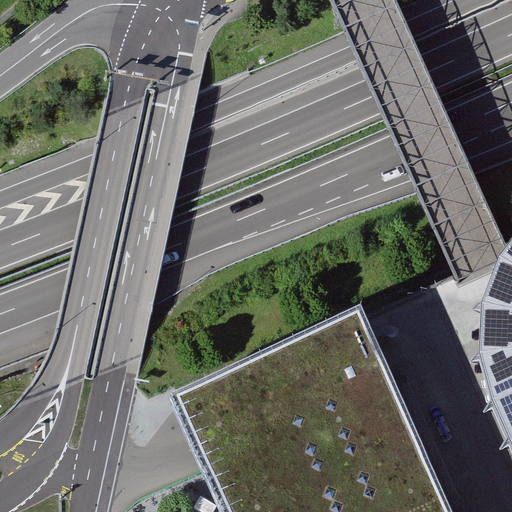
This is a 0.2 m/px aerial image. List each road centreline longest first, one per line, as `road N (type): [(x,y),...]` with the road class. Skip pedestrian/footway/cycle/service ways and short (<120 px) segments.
road 1 (motorway): [(511,33),(0,249)]
road 2 (motorway): [(0,316),(511,104)]
road 3 (motorway): [(472,0),(0,200)]
road 4 (tertiary): [(84,511),(180,39)]
road 5 (tertiary): [(162,11),(134,64),(78,324)]
road 6 (tertiary): [(78,324),(75,381),(57,438),(38,468),(0,498)]
road 7 (motorway): [(162,11),(96,9),(0,77)]
road 8 (tertiary): [(78,324),(34,407),(0,439)]
